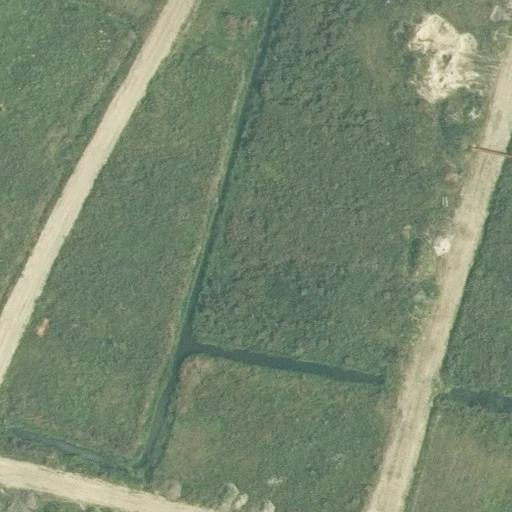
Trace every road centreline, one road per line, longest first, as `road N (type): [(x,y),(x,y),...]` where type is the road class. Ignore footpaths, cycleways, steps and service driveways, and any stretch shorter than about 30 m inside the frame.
road 1 (residential): [(511,92),(381,511)]
road 2 (residential): [(0,357),(15,312),(181,0)]
road 3 (residential): [(163,511),(0,470)]
